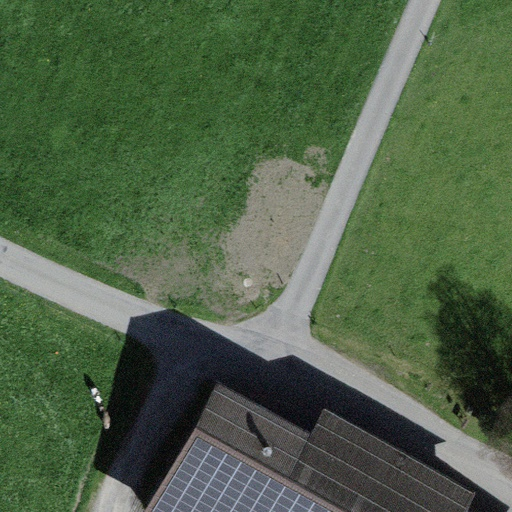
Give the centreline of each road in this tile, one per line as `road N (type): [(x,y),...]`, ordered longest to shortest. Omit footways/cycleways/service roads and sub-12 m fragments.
road 1 (residential): [(0,239),(511,484)]
road 2 (track): [(262,362),(424,0)]
